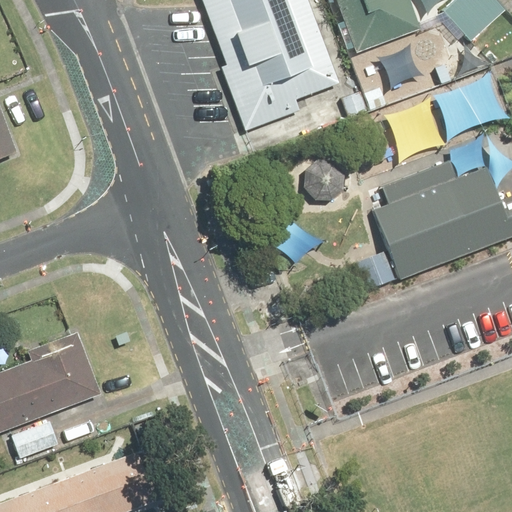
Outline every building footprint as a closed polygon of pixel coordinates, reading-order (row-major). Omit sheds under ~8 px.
[(345,90),(310,0),(199,0),(248,127),(345,90)] [(333,0),(354,54),(420,30),(408,0),(333,0)] [(492,0),(455,0),(436,18),(457,41),(463,35),(470,43),(503,12),(492,0)] [(362,93),(340,100),(346,121),(368,114),(362,93)] [(0,112),(0,157),(14,152),(0,112)] [(362,197),(392,282),(511,240),(511,207),(510,209),(490,152),(362,197)] [(311,162),(308,164),(306,166),(305,167),(303,170),(301,173),(300,176),(300,180),(300,184),(301,187),(303,191),(305,194),(307,196),(310,198),(313,200),(317,201),(321,201),(324,201),(328,200),(331,199),(334,197),(337,194),(339,191),(341,188),(342,185),(342,181),(342,177),(341,174),(339,170),(337,167),(335,165),(332,163),(329,161),(325,160),(321,160),(318,160),(314,161),(311,162)] [(0,370),(0,430),(99,394),(75,332),(25,350),(28,360),(0,370)] [(0,501),(0,511),(121,511),(157,499),(139,451),(0,501)]
